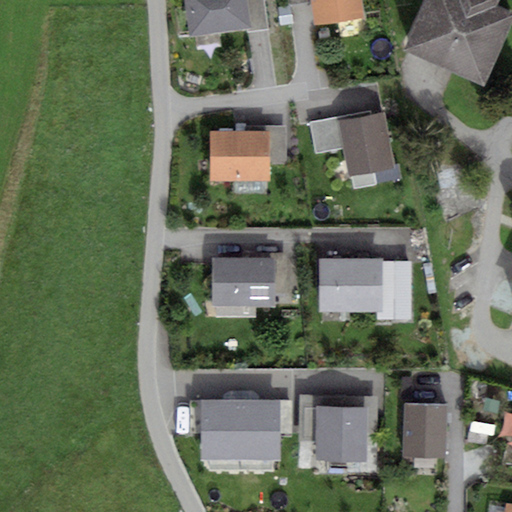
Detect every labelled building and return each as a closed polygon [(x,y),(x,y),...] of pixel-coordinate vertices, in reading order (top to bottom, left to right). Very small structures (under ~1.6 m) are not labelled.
[(246,0),(184,0),(190,37),(250,29),(246,0)] [(263,0),(246,0),(250,29),(251,32),(268,30),(263,0)] [(360,0),(311,0),(312,2),(315,24),(363,17),(360,0)] [(421,0),(401,45),(486,82),(511,23),(511,7),(500,3),(501,0),(421,0)] [(382,112),(337,122),(343,148),(349,177),(374,171),(394,167),(382,112)] [(315,154),(343,148),(337,122),(336,116),(309,121),(315,154)] [(270,126),(270,131),(271,165),(287,164),(286,126),(270,126)] [(270,131),(210,131),(210,181),(233,181),(234,193),(264,193),(264,180),(271,180),(271,165),(270,131)] [(394,167),(374,171),(377,184),(402,179),(399,166),(394,167)] [(274,258),(274,295),(286,295),(286,253),(274,253),(274,258)] [(274,258),(213,258),(213,315),(256,315),(256,305),(274,305),(274,295),(274,258)] [(381,259),(319,259),(319,312),(382,312),(381,262),(381,259)] [(410,261),(381,262),(382,312),(382,320),(411,320),(410,261)] [(298,442),(315,442),(317,406),(367,408),(366,433),(378,433),(379,397),(299,395),(298,442)] [(201,430),(201,399),(190,399),(190,430),(201,430)] [(238,459),(239,400),(201,399),(201,430),(201,459),(238,459)] [(281,400),(239,400),(238,459),(280,460),(281,438),(281,400)] [(292,400),(281,400),(281,438),(293,438),(292,400)] [(447,405),(404,404),(403,456),(446,457),(447,405)] [(367,408),(317,406),(315,442),(315,460),(365,462),(366,433),(367,408)]
